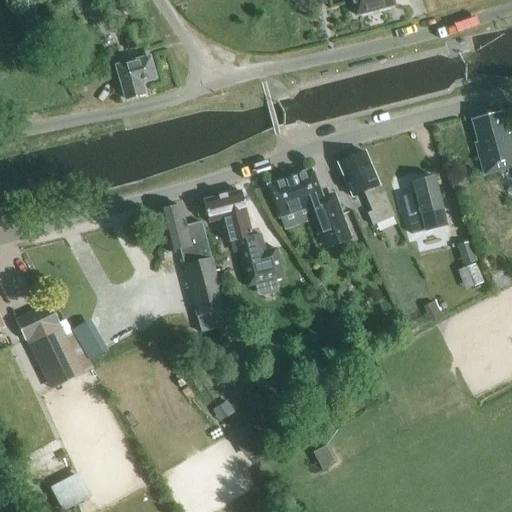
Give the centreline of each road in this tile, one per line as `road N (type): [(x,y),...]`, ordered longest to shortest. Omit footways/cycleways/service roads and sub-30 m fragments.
road 1 (unclassified): [(0,238),(511,99)]
road 2 (unclassified): [(215,85),(511,8)]
road 3 (unclassified): [(0,136),(215,85)]
